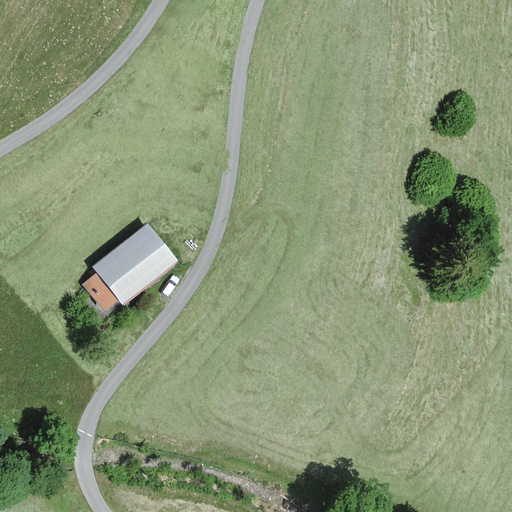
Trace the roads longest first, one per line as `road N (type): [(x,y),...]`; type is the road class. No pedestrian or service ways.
road 1 (unclassified): [(255,0),(218,230),(203,265),(100,397),(86,429),(86,477),(103,511)]
road 2 (unclassified): [(0,149),(115,63),(161,0)]
